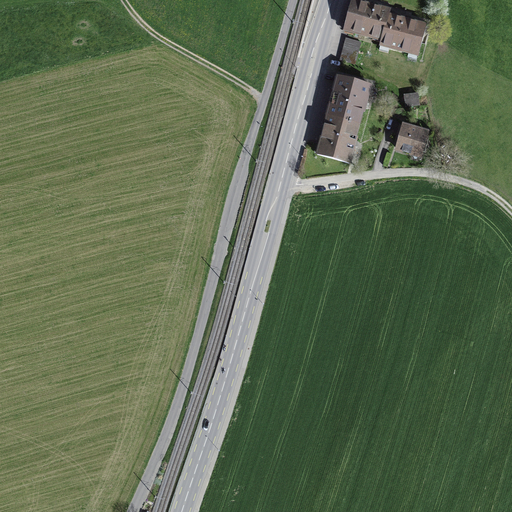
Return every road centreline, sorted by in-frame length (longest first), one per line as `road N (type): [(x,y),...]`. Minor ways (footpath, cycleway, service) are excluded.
road 1 (unclassified): [(294,0),(174,413),(133,511)]
road 2 (secondary): [(279,185),(181,511)]
road 3 (secondary): [(331,0),(279,185)]
road 4 (track): [(262,103),(156,39),(122,0)]
road 5 (residential): [(437,174),(279,185)]
